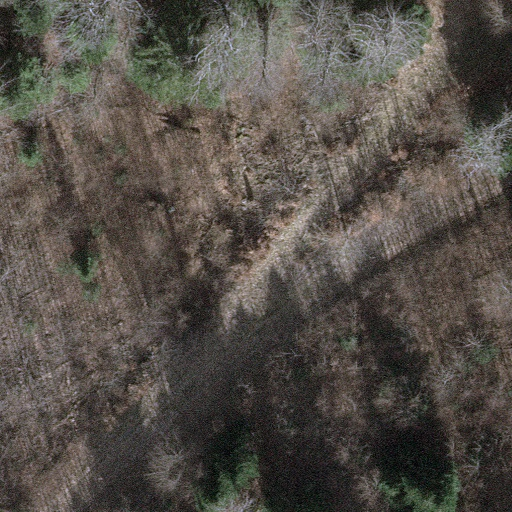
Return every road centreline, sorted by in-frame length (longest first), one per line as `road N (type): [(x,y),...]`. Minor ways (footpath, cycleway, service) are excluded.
road 1 (track): [(511,140),(237,318),(53,511)]
road 2 (track): [(237,318),(453,0)]
